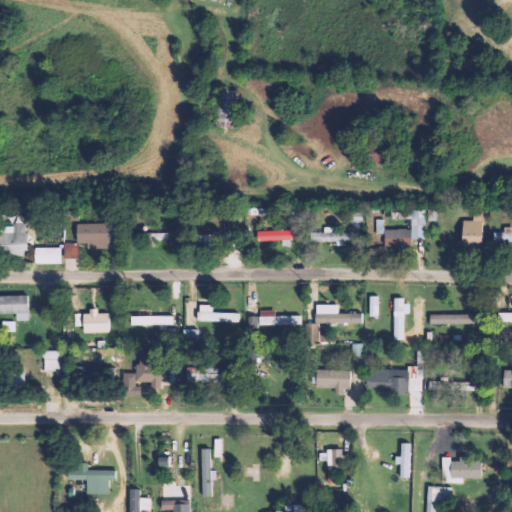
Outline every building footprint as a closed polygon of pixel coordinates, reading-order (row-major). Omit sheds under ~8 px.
[(216,127),(237,128),(238,91),(217,91),(216,127)] [(425,242),(426,210),(411,209),(411,229),(385,229),(385,241),(425,242)] [(384,219),(376,219),(376,234),(384,234),(384,219)] [(481,245),(482,221),(462,221),(461,244),(481,245)] [(26,224),(1,225),(2,255),(26,255),(26,224)] [(257,241),(282,240),(282,245),(292,245),(291,230),(257,231),(257,241)] [(332,232),(332,231),(310,231),(310,241),(350,241),(350,232),(332,232)] [(168,232),(148,233),(148,241),(168,240),(168,232)] [(78,258),(78,243),(64,243),(64,258),(78,258)] [(61,247),(34,247),(35,264),(61,263),(61,247)] [(28,295),(0,295),(0,313),(16,314),(16,321),(29,320),(28,295)] [(369,316),(378,316),(379,296),(369,295),(369,316)] [(394,339),(405,339),(405,297),(394,297),(394,339)] [(362,323),(362,313),(338,313),(339,305),(316,304),(316,324),(309,323),(309,341),(319,342),(319,322),(362,323)] [(239,322),(239,313),(212,312),(212,305),(199,305),(199,321),(239,322)] [(173,316),(151,315),(151,309),(138,309),(138,316),(131,316),(131,325),(173,325),(173,316)] [(302,315),(276,316),(276,310),(261,310),(261,316),(248,316),(248,327),(302,326),(302,315)] [(109,313),(98,313),(97,311),(83,311),(83,333),(109,332),(109,313)] [(511,313),(498,312),(497,321),(511,322),(511,313)] [(429,315),(430,324),(477,323),(477,314),(429,315)] [(15,322),(3,321),(2,331),(15,332),(15,322)] [(61,351),(45,350),(45,371),(60,371),(61,351)] [(123,394),(138,395),(139,384),(160,384),(161,382),(167,382),(168,364),(156,364),(156,350),(138,350),(137,373),(124,373),(123,394)] [(370,368),(369,386),(390,387),(390,393),(410,394),(410,388),(422,389),(423,351),(417,351),(417,366),(408,366),(408,370),(370,368)] [(226,382),(226,366),(186,367),(187,383),(226,382)] [(316,387),(335,388),(335,394),(348,394),(348,370),(316,370),(316,387)] [(429,381),(428,390),(476,391),(476,381),(440,380),(440,381),(429,381)] [(400,464),(400,477),(409,477),(410,443),(399,443),(398,464),(400,464)] [(210,449),(201,449),(202,496),(212,496),(211,479),(216,479),(216,470),(211,470),(210,449)] [(319,451),(320,461),(327,461),(327,469),(346,469),(346,451),(319,451)] [(442,459),(443,480),(463,479),(463,478),(481,477),(481,458),(459,459),(459,458),(442,459)] [(110,480),(116,480),(116,470),(78,469),(77,485),(83,485),(83,494),(110,494),(110,480)] [(438,511),(439,498),(451,499),(451,487),(427,486),(426,511),(438,511)] [(150,511),(151,498),(140,497),(140,489),(130,488),(129,511),(150,511)] [(220,506),(233,507),(233,494),(221,494),(220,506)] [(161,500),(161,511),(165,511),(189,511),(190,500),(161,500)]
